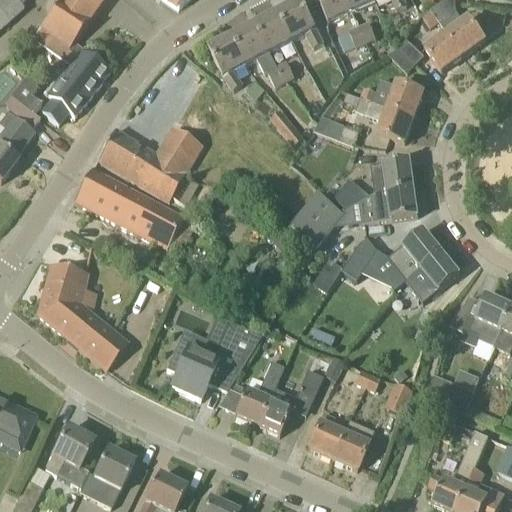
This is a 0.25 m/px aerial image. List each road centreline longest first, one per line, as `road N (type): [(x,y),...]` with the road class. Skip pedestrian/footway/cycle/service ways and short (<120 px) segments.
road 1 (residential): [(340,511),(129,413),(0,324)]
road 2 (residential): [(0,275),(158,49),(222,0)]
road 3 (residential): [(511,271),(464,233),(449,180),(458,138),(485,101),(511,86)]
